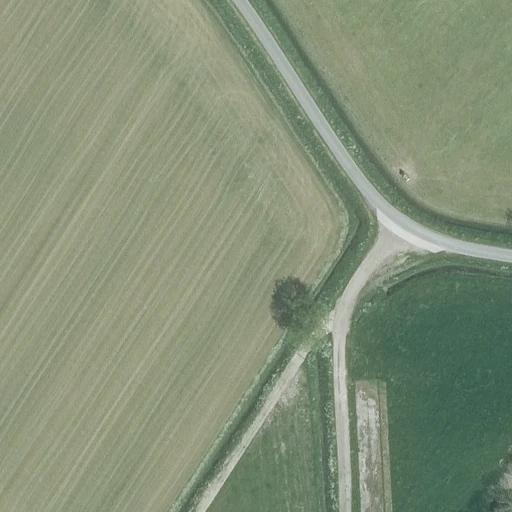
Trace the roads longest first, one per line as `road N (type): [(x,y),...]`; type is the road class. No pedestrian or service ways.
road 1 (unclassified): [(511,256),(429,240),(398,223),(236,0)]
road 2 (track): [(342,511),(337,327),(361,269),(398,223)]
